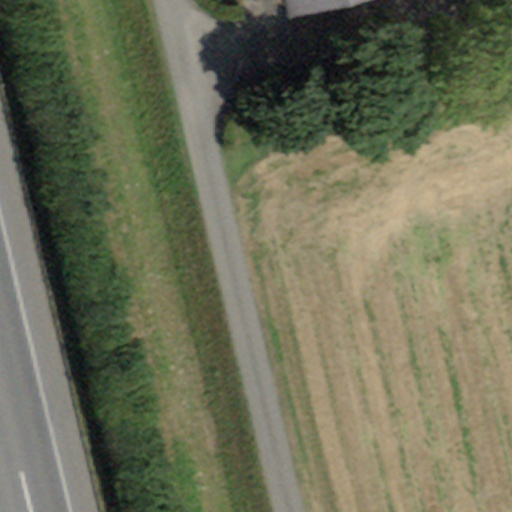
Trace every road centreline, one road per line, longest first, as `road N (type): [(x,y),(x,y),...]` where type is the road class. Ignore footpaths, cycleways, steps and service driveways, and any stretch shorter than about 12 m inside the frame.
road 1 (track): [(293,511),(178,0)]
road 2 (motorway): [(29,511),(0,391)]
